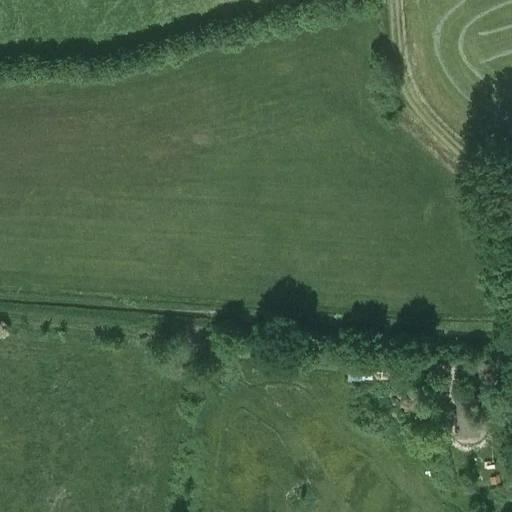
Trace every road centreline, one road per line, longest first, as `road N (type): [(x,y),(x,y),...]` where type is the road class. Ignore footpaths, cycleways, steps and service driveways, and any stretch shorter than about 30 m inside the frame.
road 1 (track): [(0,285),(511,316)]
road 2 (track): [(511,216),(408,95),(398,72),(394,0)]
